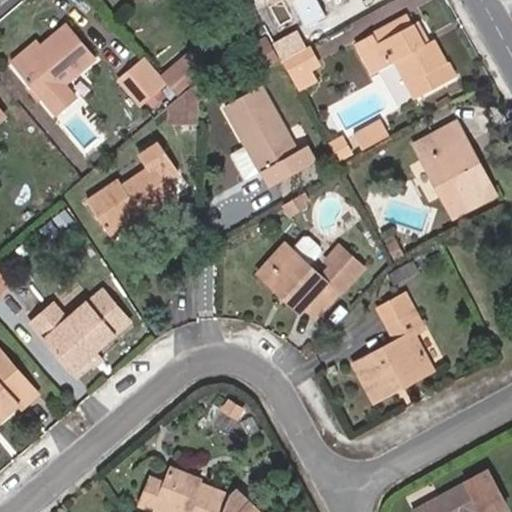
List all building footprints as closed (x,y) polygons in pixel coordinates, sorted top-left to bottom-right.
[(438,55),(426,34),(418,38),(407,17),(403,10),(352,36),(371,70),(386,61),(394,58),(411,90),(450,68),(442,52),(438,55)] [(415,14),(407,17),(418,38),(426,34),(415,14)] [(77,22),(51,44),(54,47),(28,67),(55,97),(104,55),(77,22)] [(312,33),(282,50),(298,78),(317,68),(313,61),(324,56),(312,33)] [(23,61),(28,67),(54,47),(51,44),(48,40),(23,61)] [(195,41),(164,66),(167,69),(181,84),(212,60),(195,41)] [(150,83),(167,69),(164,66),(148,47),(131,61),(150,83)] [(403,94),(411,90),(394,58),(386,61),(403,94)] [(150,83),(131,61),(123,68),(142,90),(150,83)] [(296,140),(260,77),(259,76),(225,95),(246,133),(230,142),(243,168),(262,157),(270,173),(312,150),(305,136),(296,140)] [(172,91),(172,120),(205,119),(205,90),(172,91)] [(360,138),(388,124),(380,108),(353,123),(360,138)] [(491,180),(453,110),(420,129),(427,143),(419,148),(447,203),(491,180)] [(83,188),(102,219),(132,199),(137,207),(171,184),(159,169),(171,160),(151,133),(132,146),(140,159),(115,177),(110,170),(83,188)] [(107,227),(137,207),(132,199),(102,219),(107,227)] [(269,265),(290,240),(279,231),(253,261),(265,270),(269,265)] [(289,283),(285,286),(300,298),(303,294),(314,303),(315,300),(327,310),(347,286),(335,276),(290,240),(269,265),(289,283)] [(0,277),(8,271),(0,260),(0,277)] [(265,270),(285,286),(289,283),(269,265),(265,270)] [(32,307),(72,354),(93,336),(122,310),(99,277),(68,303),(55,288),(32,307)] [(382,296),(390,313),(416,299),(408,282),(382,296)] [(392,366),(426,349),(413,322),(425,317),(416,299),(390,313),(396,328),(355,348),(373,385),(396,374),(392,366)] [(0,405),(18,389),(22,392),(37,379),(0,335),(0,405)] [(93,336),(72,354),(76,359),(97,340),(93,336)] [(392,366),(396,374),(430,357),(426,349),(392,366)] [(139,492),(171,506),(185,511),(266,511),(236,485),(230,490),(224,485),(168,461),(164,470),(151,466),(139,492)] [(481,511),(480,510),(504,498),(487,464),(408,503),(412,511),(481,511)]
